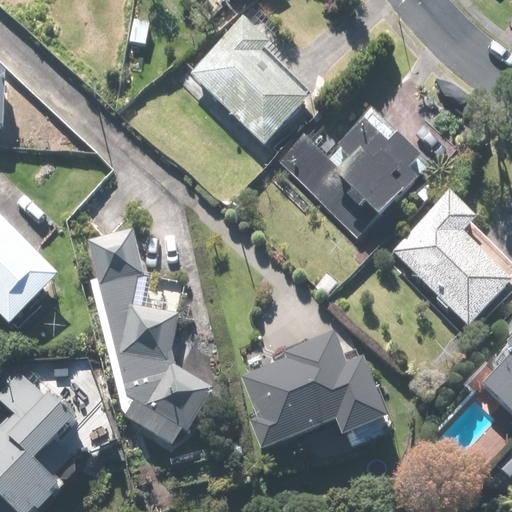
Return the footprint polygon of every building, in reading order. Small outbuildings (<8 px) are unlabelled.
[(132,15),(127,46),(152,50),(157,19),(132,15)] [(197,77),(271,150),(319,102),(274,58),(283,49),(253,20),(197,77)] [(285,166),(360,240),(385,215),(390,220),(428,183),(418,174),(431,161),(406,137),(396,147),(374,124),(347,151),(360,163),(348,175),(311,139),(285,166)] [(487,223),(460,195),(399,254),(475,331),(511,295),(511,275),(474,237),(487,223)] [(71,280),(0,206),(0,310),(19,330),(71,280)] [(196,435),(221,390),(182,369),(178,353),(185,316),(139,307),(150,278),(140,233),(94,244),(132,400),(139,404),(131,419),(180,447),(189,431),(196,435)] [(258,423),(270,454),(346,424),(352,440),(399,422),(374,360),(356,367),(344,336),(292,356),(294,362),(249,380),(265,421),(258,423)] [(511,367),(490,389),(511,410),(511,367)] [(66,447),(88,424),(62,399),(57,403),(27,374),(4,398),(17,411),(0,429),(0,486),(26,511),(46,511),(71,487),(62,479),(81,460),(66,447)] [(511,452),(500,466),(511,477),(511,452)]
